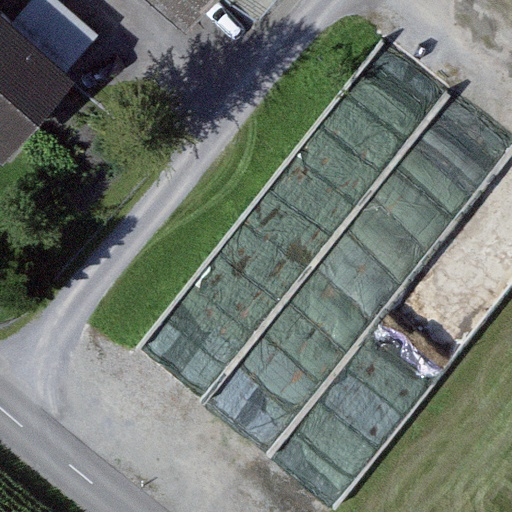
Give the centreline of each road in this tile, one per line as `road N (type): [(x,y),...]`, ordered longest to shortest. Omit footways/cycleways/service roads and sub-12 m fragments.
road 1 (track): [(345,0),(0,395)]
road 2 (tertiary): [(0,407),(129,511)]
